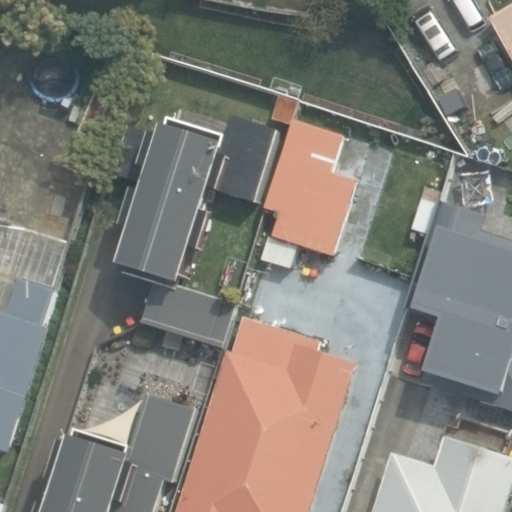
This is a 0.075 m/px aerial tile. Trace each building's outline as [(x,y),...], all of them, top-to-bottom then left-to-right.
[(511,3),(490,16),(511,56),(511,3)] [(126,271),(157,281),(145,319),(227,345),(241,303),(182,284),(194,246),(205,249),(217,210),(207,207),(213,187),(260,202),(283,128),(234,113),(228,132),(171,114),(169,123),(166,122),(162,133),(153,130),(152,132),(131,125),(117,172),(145,181),(143,187),(135,185),(123,223),(131,226),(121,260),(129,262),(126,271)] [(347,132),(296,116),(268,205),(283,210),(275,234),(337,254),(361,179),(335,171),(347,132)] [(427,369),(485,388),(481,399),(511,408),(511,237),(484,229),(489,214),(442,199),(426,251),(433,253),(416,306),(445,316),(427,369)] [(0,447),(13,452),(53,327),(48,325),(75,240),(0,216),(0,447)] [(236,350),(230,348),(178,511),(311,511),(360,360),(324,349),(327,341),(247,315),(236,350)] [(158,511),(169,479),(177,481),(201,407),(152,391),(135,443),(79,425),(77,433),(70,431),(68,437),(62,435),(49,476),(55,479),(48,502),(42,500),(37,511),(158,511)] [(439,465),(395,451),(375,511),(506,511),(511,496),(511,455),(448,435),(439,465)] [(0,511),(6,511),(9,504),(0,501),(0,511)]
